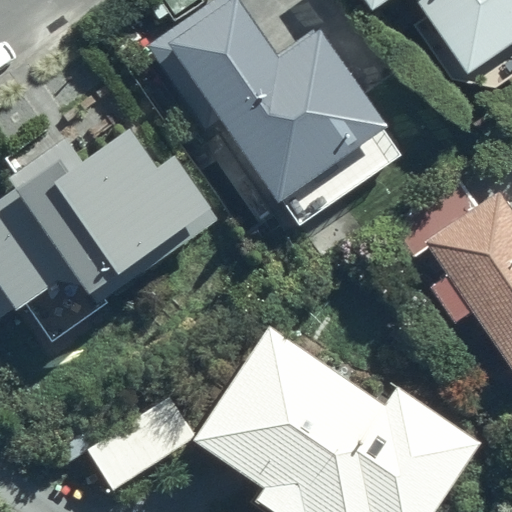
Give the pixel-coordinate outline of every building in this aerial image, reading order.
[(230,0),(195,0),(148,34),(282,224),(385,152),(363,121),(370,116),(304,23),(275,44),(261,24),(252,30),(230,0)] [(511,0),(375,0),(376,2),(378,0),(428,0),(473,64),(511,37),(511,0)] [(0,193),(0,312),(77,259),(100,292),(224,205),(181,144),(167,154),(139,113),(90,147),(75,126),(15,168),(22,178),(0,193)] [(511,193),(503,181),(430,231),(454,266),(437,278),(462,314),(478,303),(511,353),(511,193)] [(390,399),(277,322),(201,434),(272,482),(264,494),(290,511),(313,511),(316,509),(321,511),(434,511),(485,438),(402,382),(390,399)] [(118,484),(201,434),(176,394),(93,445),(118,484)]
